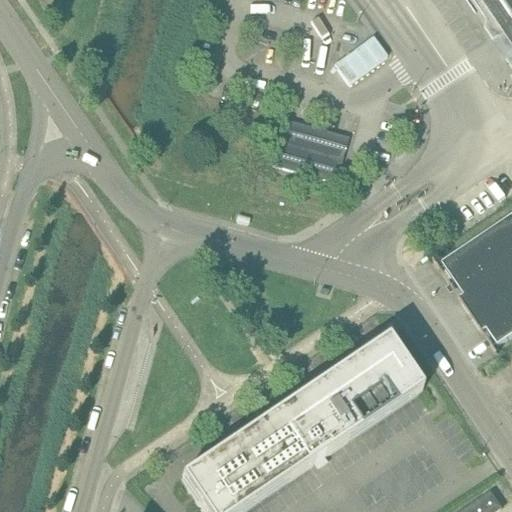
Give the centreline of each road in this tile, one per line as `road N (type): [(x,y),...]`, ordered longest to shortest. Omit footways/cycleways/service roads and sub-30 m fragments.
road 1 (unclassified): [(511,451),(408,294),(161,225)]
road 2 (unclassified): [(81,511),(161,225)]
road 3 (unclassified): [(161,225),(126,197),(80,136)]
